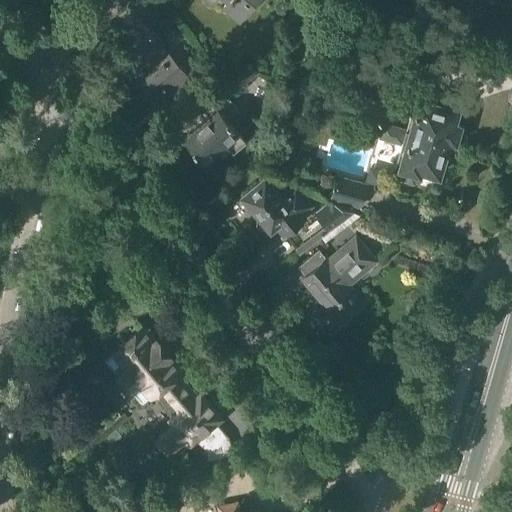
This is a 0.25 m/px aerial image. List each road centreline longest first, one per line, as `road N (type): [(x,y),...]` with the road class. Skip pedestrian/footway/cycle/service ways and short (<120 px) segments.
road 1 (residential): [(334,435),(39,88)]
road 2 (residential): [(0,350),(39,88)]
road 3 (tertiary): [(451,511),(511,298)]
